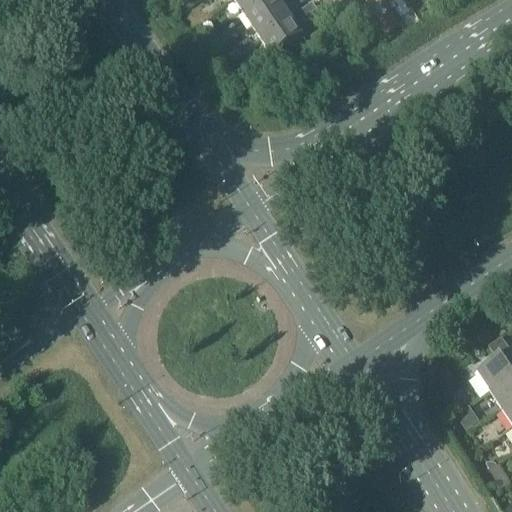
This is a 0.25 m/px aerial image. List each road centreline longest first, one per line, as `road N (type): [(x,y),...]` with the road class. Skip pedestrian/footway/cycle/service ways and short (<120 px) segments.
road 1 (secondary): [(511,19),(346,143)]
road 2 (tertiary): [(205,141),(104,0)]
road 3 (secondary): [(346,143),(267,154),(205,141)]
road 4 (secondary): [(404,441),(411,347),(427,315)]
